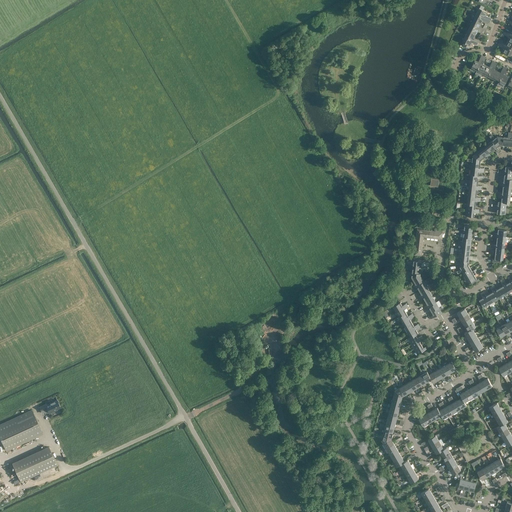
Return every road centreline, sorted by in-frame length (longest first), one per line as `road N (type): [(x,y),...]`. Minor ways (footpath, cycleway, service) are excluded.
road 1 (unclassified): [(239,511),(0,95)]
road 2 (track): [(226,0),(280,93),(73,222)]
road 3 (residential): [(469,364),(464,378),(411,407),(407,427),(456,507),(474,511)]
